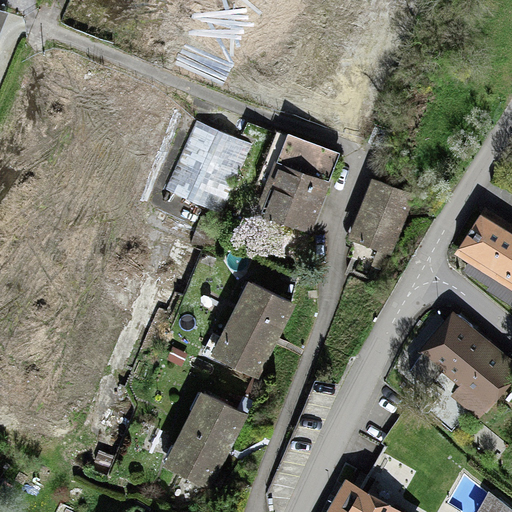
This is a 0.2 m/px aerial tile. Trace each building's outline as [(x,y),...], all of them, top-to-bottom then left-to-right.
[(164,187),(221,213),(252,144),(195,119),(164,187)] [(307,229),(337,153),(289,134),(270,181),(277,183),(265,213),(269,214),(268,218),(272,219),(273,216),(307,229)] [(359,240),(352,257),(380,268),(410,194),(375,179),(352,237),(359,240)] [(511,230),(483,212),(460,249),(483,264),(475,275),(490,285),(488,288),(511,303),(511,230)] [(215,354),(254,373),(291,302),(252,282),(215,354)] [(476,387),(467,397),(479,407),(509,371),(442,316),(395,371),(430,399),(444,383),(449,388),(460,374),(476,387)] [(243,412),(204,392),(168,464),(207,484),(243,412)] [(432,426),(409,409),(384,444),(407,461),(432,426)] [(346,511),(390,511),(358,493),(346,511)] [(511,511),(490,494),(478,511),(511,511)]
